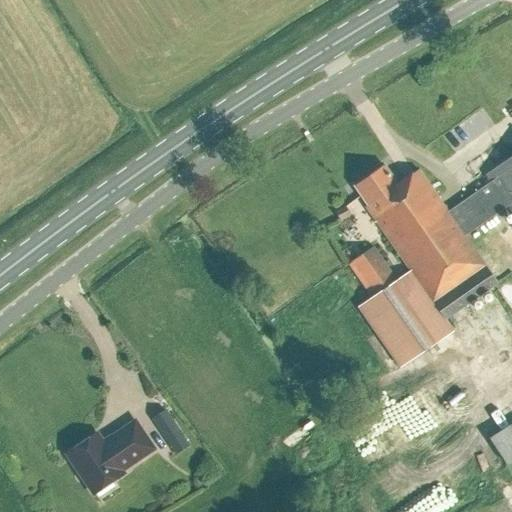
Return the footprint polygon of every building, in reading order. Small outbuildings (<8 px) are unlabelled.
[(452,332),(444,320),(497,283),(464,236),(506,206),(511,214),(511,156),(485,176),(490,182),(447,212),(417,169),(396,184),(383,166),(353,186),(367,205),(364,206),(410,272),(402,277),(401,276),(395,280),(372,247),(348,263),(371,297),(357,307),(399,368),(452,332)] [(339,221),(350,215),(344,206),(334,212),(339,221)] [(474,348),(482,369),(500,362),(492,341),(474,348)] [(164,408),(151,417),(167,442),(181,433),(164,408)] [(511,420),(485,440),(504,466),(511,460),(511,420)] [(82,480),(84,481),(93,494),(122,474),(120,470),(152,449),(134,422),(112,437),(114,440),(104,446),(95,434),(66,453),(78,471),(78,474),(82,480)] [(419,470),(396,476),(404,507),(427,501),(419,470)]
